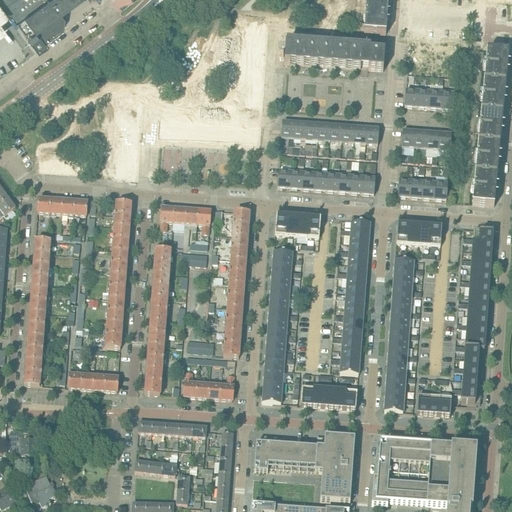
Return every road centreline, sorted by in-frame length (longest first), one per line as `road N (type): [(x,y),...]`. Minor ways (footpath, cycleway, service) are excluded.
road 1 (residential): [(9,413),(25,185)]
road 2 (residential): [(131,413),(146,193)]
road 3 (residential): [(368,428),(381,210)]
road 4 (residential): [(244,419),(266,202)]
road 5 (residential): [(381,210),(396,0)]
road 6 (residential): [(262,202),(277,15)]
road 7 (unclassified): [(494,386),(505,219)]
road 8 (tertiary): [(0,119),(120,31)]
road 9 (residential): [(368,428),(244,419)]
road 10 (residential): [(505,219),(381,210)]
road 11 (residential): [(491,436),(368,428)]
road 12 (residential): [(146,193),(25,185)]
road 13 (unknown): [(266,120),(387,127)]
